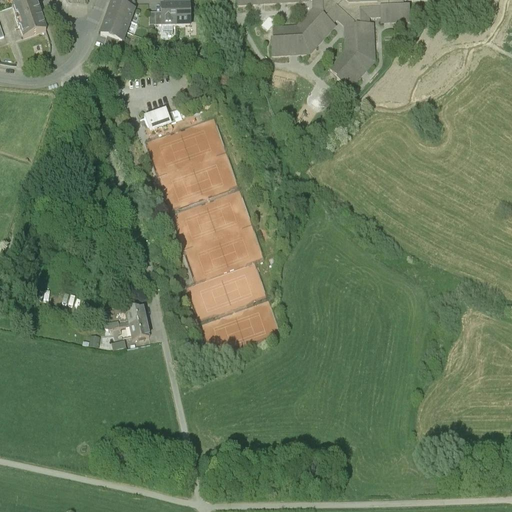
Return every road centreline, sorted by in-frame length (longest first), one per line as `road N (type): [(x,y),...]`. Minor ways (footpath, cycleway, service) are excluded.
road 1 (track): [(0,462),(201,506),(511,500)]
road 2 (track): [(0,278),(75,73)]
road 3 (track): [(202,511),(165,346)]
